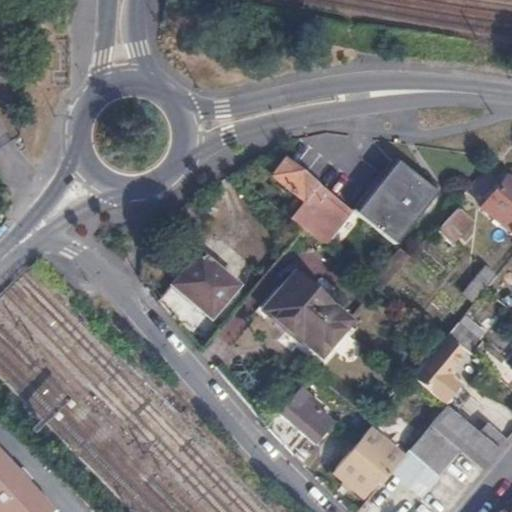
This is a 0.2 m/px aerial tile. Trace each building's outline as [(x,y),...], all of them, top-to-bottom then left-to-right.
[(289,216),(304,229),(325,246),(352,212),(286,158),(272,176),(302,199),(289,216)] [(398,163),(357,215),(394,245),(436,192),(398,163)] [(511,182),(507,178),(483,207),(511,231),(511,182)] [(458,208),(438,232),(453,245),(473,220),(458,208)] [(172,285),(158,301),(200,351),(248,294),(237,285),(198,254),(172,285)] [(483,268),(463,292),(473,300),(493,276),(483,268)] [(294,276),(263,311),(290,334),(292,332),(320,354),(347,321),(294,276)] [(477,331),(462,318),(460,320),(457,324),(472,337),(477,331)] [(457,324),(446,336),(468,354),(478,342),(472,337),(457,324)] [(446,342),(420,374),(413,382),(428,393),(443,405),(458,387),(443,375),(461,354),(446,342)] [(304,437),(291,453),(304,466),(318,449),(314,445),(330,427),(329,419),(317,410),(320,405),(300,388),(277,414),(304,437)] [(461,420),(444,406),(429,424),(462,452),(484,470),(486,469),(509,441),(507,440),(501,435),(488,423),(478,434),(461,420)] [(470,410),(461,420),(478,434),(488,423),(470,410)] [(409,450),(440,476),(462,452),(429,424),(409,450)] [(377,483),(380,486),(402,458),(369,430),(360,440),(334,471),(364,498),(377,483)] [(0,435),(0,510),(1,511),(54,511),(60,508),(0,435)]
